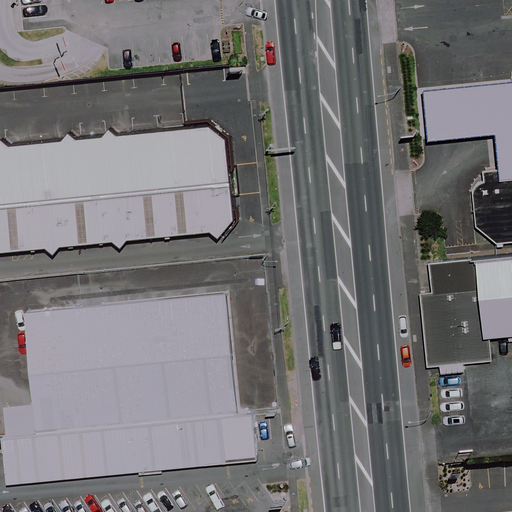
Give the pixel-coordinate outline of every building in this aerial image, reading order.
[(511,90),(443,97),(447,145),(511,139),(511,90)] [(241,132),(0,159),(0,265),(253,237),(241,132)] [(511,253),(427,262),(430,290),(419,291),(426,365),(491,359),(488,335),(511,332),(511,253)] [(222,290),(27,312),(41,433),(236,411),(222,290)] [(250,410),(236,411),(41,433),(7,437),(12,486),(256,458),(250,410)]
